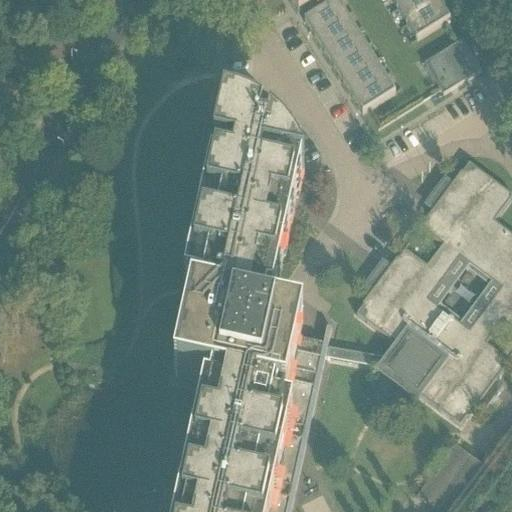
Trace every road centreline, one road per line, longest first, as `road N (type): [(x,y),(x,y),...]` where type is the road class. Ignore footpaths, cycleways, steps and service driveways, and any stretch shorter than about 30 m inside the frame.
road 1 (residential): [(299,290),(353,211),(353,188),(280,71),(248,0)]
road 2 (tertiary): [(0,238),(113,28),(139,0)]
